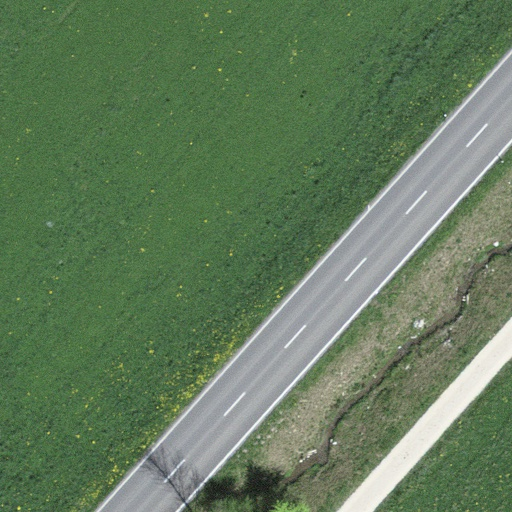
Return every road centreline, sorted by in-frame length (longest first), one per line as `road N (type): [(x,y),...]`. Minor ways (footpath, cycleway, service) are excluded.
road 1 (secondary): [(141,511),(511,99)]
road 2 (track): [(357,511),(511,340)]
